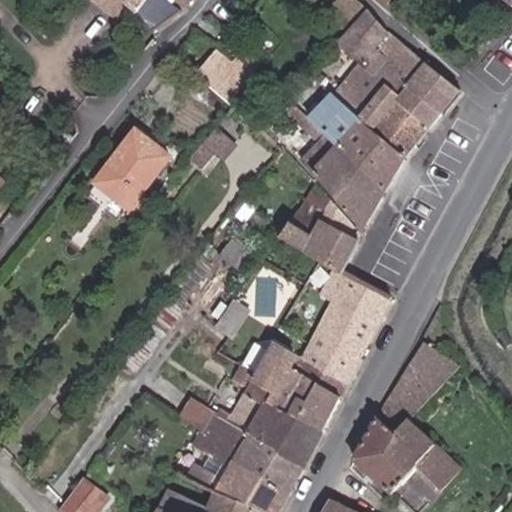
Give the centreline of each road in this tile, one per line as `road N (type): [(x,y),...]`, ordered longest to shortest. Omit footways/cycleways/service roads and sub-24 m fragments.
road 1 (residential): [(511,130),(301,511)]
road 2 (residential): [(0,257),(209,0)]
road 3 (residential): [(380,0),(511,112)]
